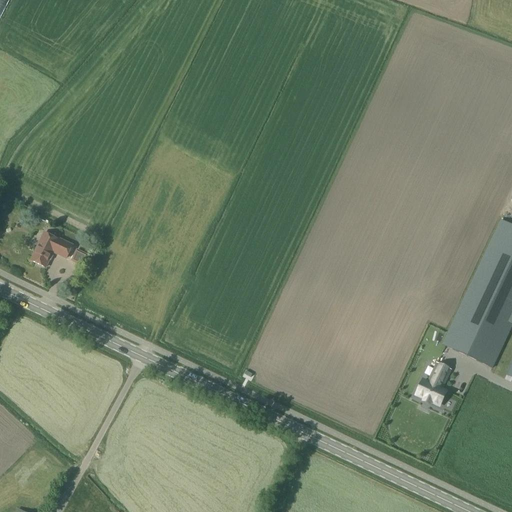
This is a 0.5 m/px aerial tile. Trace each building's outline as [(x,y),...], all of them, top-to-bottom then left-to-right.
[(511,227),(500,221),(443,345),(493,368),(511,328),(511,227)] [(44,234),(31,262),(46,268),(53,253),(66,259),(69,252),(70,253),(72,252),(73,250),(73,249),(72,248),(72,247),(72,246),(58,240),(58,241),(44,234)] [(77,270),(81,257),(71,254),(67,266),(77,270)] [(148,264),(144,275),(173,286),(177,275),(148,264)] [(423,380),(416,394),(424,398),(423,400),(430,404),(431,401),(439,405),(446,391),(437,387),(438,383),(442,385),(450,370),(436,363),(429,379),(430,380),(429,383),(423,380)]
